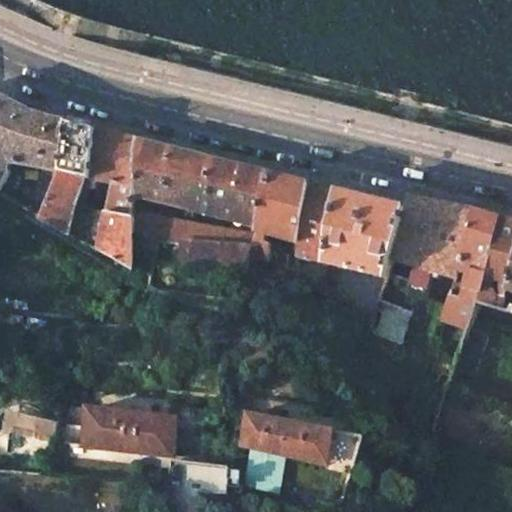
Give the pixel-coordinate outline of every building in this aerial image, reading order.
[(0,96),(0,193),(11,173),(13,164),(44,168),(65,171),(71,123),(41,115),(0,96)] [(71,123),(65,171),(89,179),(92,178),(99,129),(71,123)] [(99,129),(92,178),(99,182),(115,186),(137,194),(137,191),(140,141),(99,129)] [(140,141),(137,191),(234,216),(262,223),(274,175),(140,141)] [(44,168),(26,210),(41,219),(65,171),(44,168)] [(41,219),(40,219),(55,229),(69,236),(77,207),(86,187),(89,179),(65,171),(41,219)] [(262,223),(260,232),(270,235),(295,242),(301,243),(308,184),(274,175),(262,223)] [(89,179),(86,187),(96,190),(99,182),(92,178),(89,179)] [(301,243),(300,258),(329,265),(342,192),(308,184),(301,243)] [(115,186),(98,251),(117,261),(134,271),(135,239),(135,220),(134,220),(134,213),(135,203),(137,194),(115,186)] [(342,192),(329,265),(388,279),(392,274),(395,259),(409,208),(408,208),(342,192)] [(461,271),(478,211),(414,193),(412,198),(408,208),(409,208),(395,259),(418,267),(414,282),(410,294),(428,298),(434,279),(441,280),(443,274),(459,279),(461,271)] [(135,203),(134,213),(149,216),(150,206),(135,203)] [(445,321),(471,329),(477,316),(481,304),(482,300),(504,218),(478,211),(461,271),(459,279),(451,304),(445,321)] [(135,220),(135,239),(161,242),(189,242),(254,250),(259,236),(231,231),(149,216),(134,213),(134,220),(135,220)] [(234,216),(231,231),(259,236),(260,232),(262,223),(234,216)] [(505,311),(511,285),(511,220),(504,218),(482,300),(481,304),(505,311)] [(254,250),(244,272),(259,274),(261,264),(266,248),(270,235),(260,232),(259,236),(254,250)] [(266,248),(261,264),(299,269),(300,258),(301,243),(295,242),(291,254),(266,248)] [(382,294),(378,302),(404,310),(410,294),(414,282),(392,274),(388,279),(382,294)] [(434,279),(428,298),(451,304),(459,279),(443,274),(441,280),(434,279)] [(378,302),(371,322),(406,329),(409,312),(404,310),(378,302)] [(471,329),(456,367),(474,374),(489,337),(471,329)] [(89,407),(84,447),(177,460),(181,418),(89,407)] [(245,443),(244,447),(255,449),(287,456),(330,466),(353,471),(366,438),(359,436),(251,414),(250,418),(245,443)] [(238,428),(234,441),(245,443),(250,418),(244,417),(241,429),(238,428)] [(287,456),(255,449),(247,485),(279,493),(287,456)] [(243,484),(243,480),(231,478),(230,487),(242,488),(243,484)]
